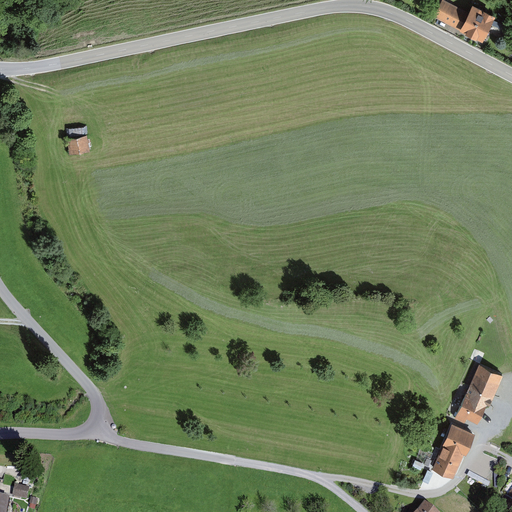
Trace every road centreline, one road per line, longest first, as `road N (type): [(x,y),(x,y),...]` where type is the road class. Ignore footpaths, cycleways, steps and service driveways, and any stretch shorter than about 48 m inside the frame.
road 1 (tertiary): [(0,69),(367,7),(511,74)]
road 2 (residential): [(97,432),(317,477),(363,511)]
road 3 (unclassified): [(97,432),(90,390),(0,287)]
